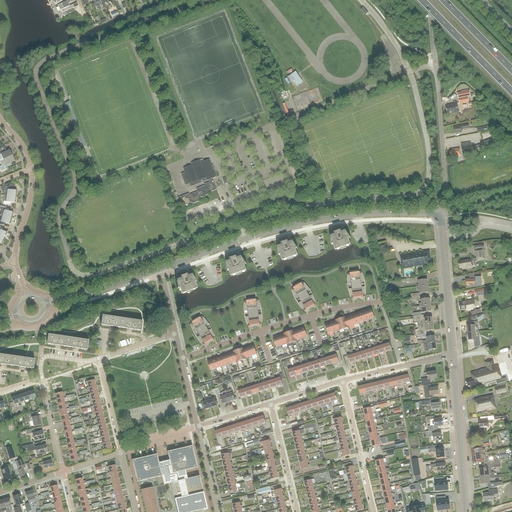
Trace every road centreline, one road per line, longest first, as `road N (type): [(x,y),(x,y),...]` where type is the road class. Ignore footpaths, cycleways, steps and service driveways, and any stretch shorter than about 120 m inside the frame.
road 1 (secondary): [(435,214),(305,222),(160,268)]
road 2 (secondary): [(466,511),(453,354)]
road 3 (residential): [(435,214),(445,187),(435,66)]
road 4 (secondary): [(453,354),(435,214)]
road 5 (residential): [(373,511),(342,381)]
road 6 (trunk): [(421,0),(511,91)]
road 7 (secondary): [(160,268),(43,303)]
